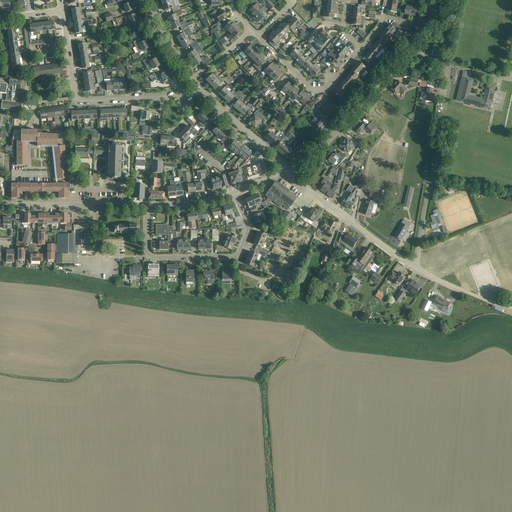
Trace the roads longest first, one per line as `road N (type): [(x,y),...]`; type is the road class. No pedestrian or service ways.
road 1 (unclassified): [(285,170),(310,159),(342,126),(435,15)]
road 2 (residential): [(414,267),(450,75)]
road 3 (unclassified): [(414,267),(285,170)]
road 4 (residential): [(360,48),(315,90),(257,36)]
road 5 (residential): [(146,205),(152,257),(234,257)]
road 6 (residential): [(285,170),(192,80)]
